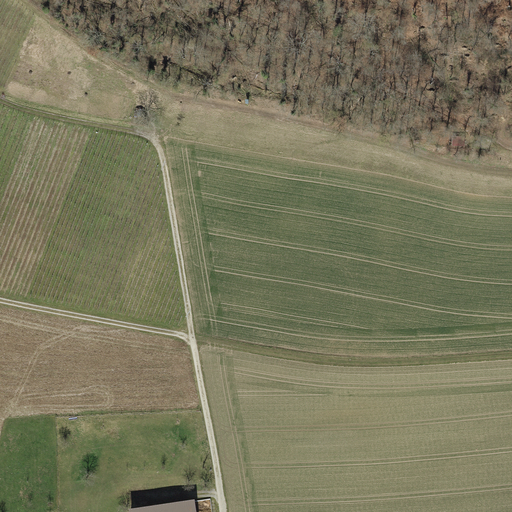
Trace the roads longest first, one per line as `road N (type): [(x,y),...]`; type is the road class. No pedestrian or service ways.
road 1 (track): [(0,98),(144,133),(162,153),(223,511)]
road 2 (track): [(511,144),(220,0)]
road 3 (track): [(511,354),(334,360),(193,337)]
road 4 (track): [(0,300),(193,337)]
